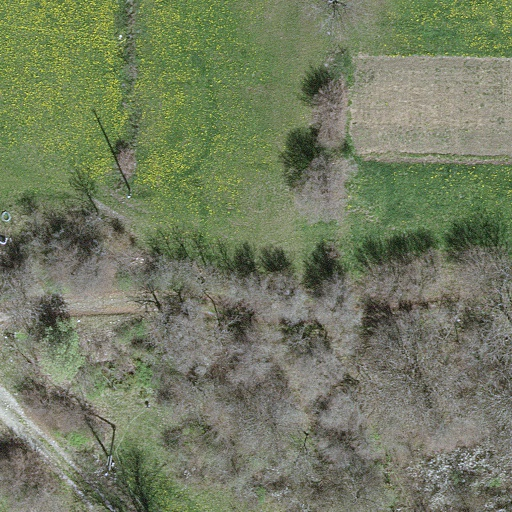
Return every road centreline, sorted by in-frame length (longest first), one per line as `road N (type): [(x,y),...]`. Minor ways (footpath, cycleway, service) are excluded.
road 1 (track): [(511,299),(114,303),(0,320)]
road 2 (track): [(0,397),(103,511)]
